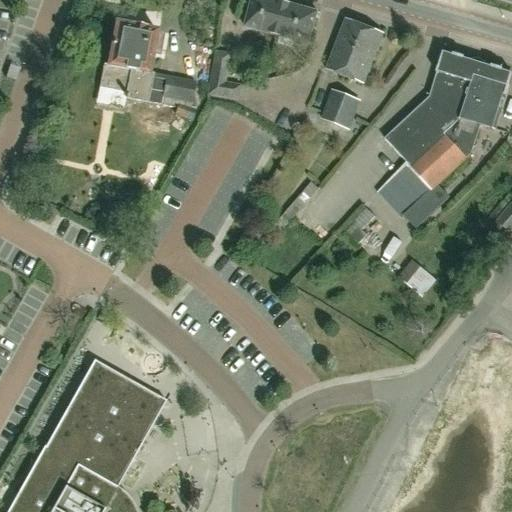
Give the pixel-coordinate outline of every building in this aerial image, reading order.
[(251,0),(244,28),(276,37),(285,4),(269,0),(251,0)] [(317,13),(285,4),(276,37),(308,45),(317,13)] [(326,71),(345,78),(364,28),(346,21),(326,71)] [(191,120),(195,108),(191,107),(195,83),(149,74),(156,32),(115,24),(108,66),(104,65),(99,88),(127,93),(125,99),(178,109),(175,115),(191,120)] [(383,35),(364,28),(345,78),(364,85),(383,35)] [(238,97),(240,86),(224,83),(229,55),(215,52),(208,94),(237,99),(238,97)] [(407,165),(378,194),(403,220),(405,218),(416,229),(449,198),(438,186),(471,155),(472,153),(480,126),(493,130),(497,126),(510,82),(511,75),(511,74),(505,73),(503,72),(503,71),(492,67),(491,69),(472,63),(464,61),(465,59),(454,55),(453,57),(450,56),(443,54),(441,61),(430,99),(384,141),(406,164),(407,165)] [(20,70),(19,69),(9,66),(5,78),(15,82),(16,82),(20,70)] [(355,119),(361,102),(332,91),(324,112),(321,120),(350,131),(355,119)] [(286,227),(294,217),(317,189),(310,183),(278,221),(286,227)] [(511,234),(511,232),(511,202),(496,222),(511,234)] [(365,208),(343,232),(358,246),(367,236),(362,231),(375,218),(365,208)] [(423,298),(437,281),(412,262),(399,279),(423,298)] [(466,511),(511,413),(511,384),(510,383),(511,379),(511,365),(484,352),(478,365),(461,357),(390,511),(466,511)] [(137,511),(136,506),(128,496),(119,488),(142,447),(167,401),(95,361),(47,448),(46,448),(45,449),(9,511),(137,511)] [(511,511),(511,486),(500,480),(484,511),(511,511)]
